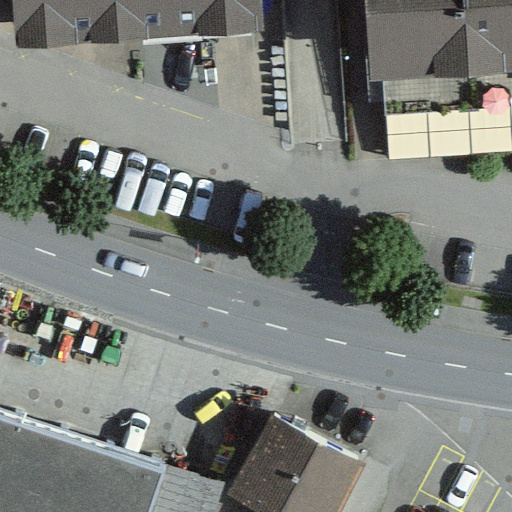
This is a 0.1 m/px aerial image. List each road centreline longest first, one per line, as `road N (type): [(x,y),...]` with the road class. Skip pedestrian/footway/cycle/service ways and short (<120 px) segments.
road 1 (primary): [(471,369),(202,306),(0,234)]
road 2 (unknown): [(331,203),(460,187),(511,195)]
